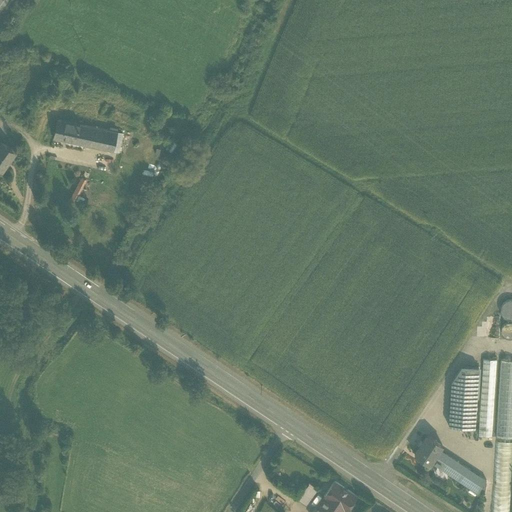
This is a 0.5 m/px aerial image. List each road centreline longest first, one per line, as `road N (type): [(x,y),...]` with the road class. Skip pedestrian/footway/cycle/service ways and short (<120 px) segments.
road 1 (secondary): [(289,424),(0,229)]
road 2 (track): [(85,287),(13,380),(8,511)]
road 3 (secondary): [(419,511),(289,424)]
